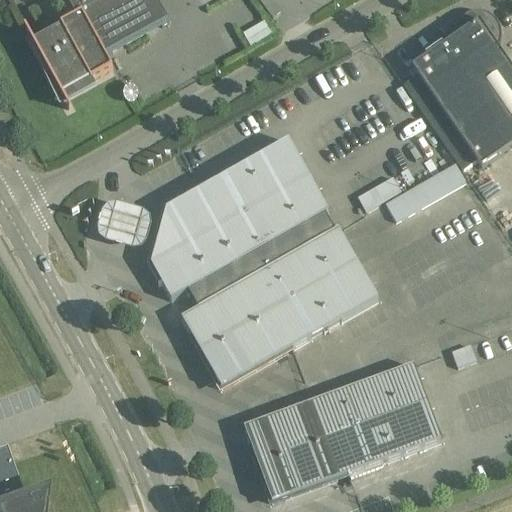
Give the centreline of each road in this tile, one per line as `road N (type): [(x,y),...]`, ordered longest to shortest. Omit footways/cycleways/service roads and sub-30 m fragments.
road 1 (unclassified): [(10,212),(392,0)]
road 2 (tertiary): [(162,511),(10,212)]
